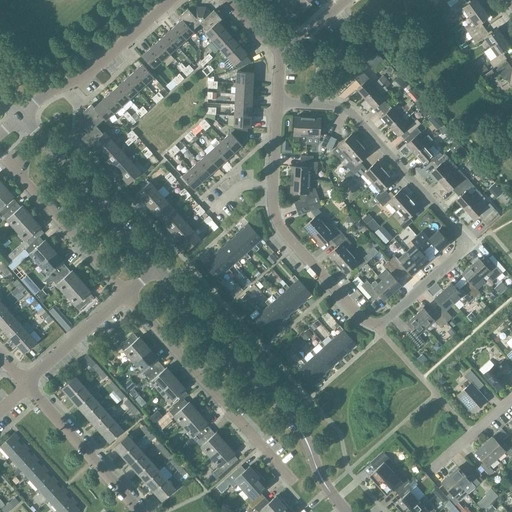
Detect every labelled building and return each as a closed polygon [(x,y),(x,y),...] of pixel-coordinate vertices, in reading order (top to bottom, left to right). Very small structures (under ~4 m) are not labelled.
[(307,0),(271,0),(270,2),(277,11),(281,8),(285,13),(295,14),(300,9),(303,12),(312,4),(309,1),(307,0)] [(463,8),(469,17),(483,7),(477,0),(473,0),(471,2),(469,1),(466,3),(464,0),(461,0),(459,2),(450,8),(455,14),(463,8)] [(218,22),(219,22),(222,19),(214,10),(211,13),(206,8),(196,7),(191,12),(188,9),(179,17),(182,20),(192,31),(193,31),(200,24),(207,31),(207,32),(218,22)] [(464,27),(472,38),(485,29),(482,24),(485,22),(484,20),(489,16),(483,7),(469,17),(472,21),(464,27)] [(182,20),(174,27),(186,40),(194,32),(193,31),(192,31),(182,20)] [(225,30),(219,22),(218,22),(207,32),(207,31),(205,33),(213,41),(225,30)] [(186,40),(174,27),(166,34),(178,47),(186,40)] [(485,29),(472,38),(476,44),(484,39),(491,47),(504,38),(498,29),(492,33),(491,31),(488,33),(485,29)] [(225,30),(213,41),(220,49),(233,38),(225,30)] [(170,54),(178,47),(166,34),(158,41),(170,54)] [(240,46),(233,38),(220,49),(216,53),(223,60),(227,57),(240,46)] [(504,38),(491,47),(497,56),(489,62),(493,68),(507,59),(503,54),(506,52),(505,51),(511,47),(504,38)] [(150,49),(162,61),(170,54),(158,41),(150,49)] [(243,49),(240,46),(227,57),(234,65),(247,54),(243,49)] [(162,61),(150,49),(142,56),(153,69),(162,61)] [(511,68),(511,69),(507,62),(496,70),(503,80),(510,81),(509,85),(511,85),(511,68)] [(134,72),(146,85),(154,77),(143,64),(134,72)] [(365,99),(382,84),(386,80),(383,76),(378,80),(371,86),(367,81),(369,79),(362,71),(354,78),(361,86),(357,90),(365,99)] [(126,79),(138,92),(146,85),(134,72),(126,79)] [(236,83),(253,84),(254,73),(237,72),(236,83)] [(118,86),(130,99),(138,92),(126,79),(118,86)] [(235,94),(253,95),(253,84),(236,83),(235,94)] [(382,84),(365,99),(374,108),(383,100),(379,95),(381,93),(382,95),(388,90),(382,84)] [(110,93),(122,106),(130,99),(118,86),(110,93)] [(102,101),(114,114),(122,106),(110,93),(102,101)] [(235,105),(252,106),(253,95),(235,94),(235,105)] [(104,119),(105,121),(114,114),(102,101),(94,108),(104,119)] [(89,147),(92,144),(103,134),(96,126),(104,119),(94,108),(92,104),(83,112),(86,115),(80,120),(80,130),(84,135),(81,138),(89,147)] [(234,116),(251,117),(252,106),(235,105),(234,116)] [(66,117),(75,110),(72,106),(62,113),(66,117)] [(390,127),(407,112),(403,108),(396,113),(391,108),(381,117),(390,127)] [(416,128),(421,124),(417,119),(408,127),(404,122),(410,116),(414,112),(410,108),(407,112),(390,127),(398,136),(404,131),(408,136),(416,128)] [(234,127),(247,127),(251,128),(251,117),(234,116),(234,127)] [(115,118),(108,120),(109,126),(117,124),(115,118)] [(299,136),(307,136),(308,118),(295,118),(293,143),(299,143),(299,136)] [(308,118),(307,136),(320,137),(321,119),(308,118)] [(231,133),(222,140),(234,153),(242,146),(239,142),(243,139),(247,139),(247,127),(234,127),(234,131),(231,133)] [(99,152),(112,140),(105,132),(103,134),(92,144),(99,152)] [(320,151),(323,153),(331,137),(326,134),(320,146),(320,151)] [(347,156),(360,144),(352,134),(338,146),(347,156)] [(428,135),(421,141),(416,136),(406,145),(415,154),(429,141),(432,139),(428,135)] [(331,137),(323,153),(329,155),(336,140),(331,137)] [(433,155),(429,150),(435,143),(432,139),(429,141),(415,154),(423,164),(433,155)] [(107,160),(119,148),(112,140),(99,152),(107,160)] [(234,153),(222,140),(214,147),(226,160),(234,153)] [(354,175),(363,166),(360,162),(369,154),(360,144),(347,156),(351,161),(346,166),(350,170),(344,176),(348,180),(354,175)] [(398,149),(405,157),(411,152),(404,144),(398,149)] [(226,160),(214,147),(206,155),(218,168),(226,160)] [(114,168),(127,156),(119,148),(107,160),(114,168)] [(431,173),(440,182),(456,167),(444,153),(434,162),(438,166),(431,173)] [(218,168),(206,155),(198,162),(210,175),(218,168)] [(127,156),(114,168),(121,176),(134,164),(127,156)] [(210,175),(198,162),(190,169),(202,182),(210,175)] [(292,167),(292,180),(309,181),(310,173),(317,174),(318,162),(313,162),(305,162),(305,167),(292,167)] [(372,184),(385,172),(376,162),(367,170),(363,166),(354,175),(358,179),(363,174),(372,184)] [(134,164),(121,176),(128,184),(141,173),(134,164)] [(455,193),(469,181),(465,176),(458,182),(454,178),(460,171),(456,167),(440,182),(448,191),(451,189),(455,193)] [(202,182),(190,169),(182,176),(194,189),(202,182)] [(385,172),(372,184),(380,193),(375,198),(379,202),(388,194),(384,190),(394,181),(385,172)] [(291,193),(307,193),(307,200),(306,201),(308,206),(320,202),(318,197),(315,189),(309,188),(309,181),(292,180),(291,193)] [(456,200),(465,210),(481,195),(469,181),(455,193),(459,197),(456,200)] [(137,194),(144,202),(157,190),(150,182),(137,194)] [(0,212),(2,215),(17,203),(13,198),(14,196),(5,186),(0,190),(0,212)] [(388,194),(379,202),(383,206),(388,202),(397,211),(410,199),(401,189),(392,198),(388,194)] [(152,210),(164,198),(157,190),(144,202),(152,210)] [(485,199),(481,195),(465,210),(473,219),(478,215),(487,225),(499,214),(489,204),(482,210),(478,205),(485,199)] [(164,198),(152,210),(159,218),(172,207),(164,198)] [(410,199),(397,211),(405,221),(400,225),(404,230),(413,221),(409,217),(419,209),(410,199)] [(312,237),(325,225),(320,220),(324,216),(318,209),(322,207),(320,202),(308,206),(310,212),(311,211),(315,217),(303,228),(312,237)] [(16,231),(32,216),(22,206),(21,207),(17,203),(2,215),(16,231)] [(166,226),(179,215),(172,207),(159,218),(166,226)] [(283,211),(285,217),(296,213),(294,207),(283,211)] [(179,215),(166,226),(173,234),(186,223),(179,215)] [(39,237),(40,237),(44,233),(40,228),(42,227),(32,216),(16,231),(29,246),(39,237)] [(198,232),(204,240),(219,228),(212,220),(198,232)] [(180,242),(193,231),(186,223),(173,234),(180,242)] [(240,233),(253,247),(256,251),(259,249),(255,245),(262,239),(249,224),(249,225),(248,224),(245,227),(245,228),(240,233)] [(334,243),(343,234),(339,230),(334,235),(325,225),(312,237),(321,247),(330,239),(334,243)] [(422,231),(417,236),(427,248),(431,245),(434,248),(435,246),(440,251),(449,243),(438,230),(433,235),(432,233),(428,234),(426,235),(422,231)] [(193,231),(180,242),(188,250),(201,239),(193,231)] [(231,241),(244,255),(247,259),(250,257),(246,253),(253,247),(240,233),(239,232),(236,235),(236,236),(231,241)] [(350,242),(343,234),(334,243),(337,247),(328,255),(337,265),(350,253),(345,247),(350,242)] [(409,256),(420,268),(429,261),(424,256),(426,255),(423,252),(427,248),(417,236),(411,241),(414,245),(406,252),(409,256)] [(29,246),(25,250),(30,256),(39,265),(55,251),(45,240),(44,241),(40,237),(39,237),(29,246)] [(222,249),(235,263),(238,267),(241,265),(237,261),(244,255),(231,241),(230,240),(227,243),(227,244),(222,249)] [(213,257),(226,271),(230,275),(232,273),(229,269),(235,263),(222,249),(221,248),(218,251),(218,252),(213,257)] [(55,251),(39,265),(52,280),(67,267),(63,263),(64,261),(55,251)] [(359,262),(350,253),(337,265),(345,275),(355,266),(359,270),(368,262),(364,258),(359,262)] [(220,277),(226,271),(213,257),(212,256),(209,259),(209,260),(204,265),(217,280),(217,279),(221,283),(223,281),(220,277)] [(389,261),(400,273),(404,270),(406,272),(408,271),(412,276),(420,268),(409,256),(401,263),(395,256),(389,261)] [(276,257),(270,262),(275,268),(281,263),(276,257)] [(479,258),(470,266),(481,278),(485,275),(492,282),(502,273),(491,261),(487,265),(485,262),(483,263),(479,258)] [(381,281),(393,293),(401,286),(396,281),(398,279),(396,277),(400,273),(389,261),(383,266),(390,273),(381,281)] [(463,286),(474,298),(480,293),(473,286),(481,278),(470,266),(462,273),(466,278),(465,280),(467,282),(463,286)] [(66,295),(82,281),(72,270),(71,272),(67,267),(52,280),(66,295)] [(289,288),(302,303),(303,303),(306,300),(306,299),(312,294),(298,280),(295,276),(292,278),(296,282),(289,288)] [(337,285),(345,292),(352,284),(345,277),(337,285)] [(82,281),(66,295),(79,311),(94,298),(90,293),(91,292),(82,281)] [(384,300),(393,293),(381,281),(373,288),(367,281),(361,286),(372,298),(376,294),(378,297),(380,296),(384,300)] [(443,291),(454,303),(462,296),(468,303),(474,298),(463,286),(459,290),(457,287),(455,288),(451,283),(443,291)] [(302,303),(289,288),(286,284),(283,286),(287,290),(280,296),(293,311),(294,311),(297,308),(297,307),(302,303)] [(454,303),(443,291),(434,298),(439,303),(437,304),(440,307),(436,311),(446,323),(452,318),(446,310),(454,303)] [(293,311),(280,296),(277,292),(274,294),(278,298),(271,304),(285,319),(288,316),(288,315),(293,311)] [(285,319),(271,304),(268,300),(265,302),(269,306),(262,312),(276,327),(280,324),(279,323),(285,319)] [(253,320),(254,322),(266,335),(267,335),(271,332),(270,331),(276,327),(262,312),(259,308),(256,310),(260,314),(253,320)] [(423,308),(415,315),(426,328),(430,324),(432,326),(436,323),(441,328),(446,323),(436,311),(432,314),(429,312),(428,313),(423,308)] [(8,310),(0,316),(0,326),(3,329),(15,318),(8,310)] [(426,328),(415,315),(407,323),(411,328),(409,329),(412,332),(408,336),(419,348),(424,343),(418,335),(426,328)] [(15,318),(3,329),(10,337),(22,326),(15,318)] [(463,337),(474,326),(470,323),(460,334),(463,337)] [(17,345),(29,334),(22,326),(10,337),(17,345)] [(351,350),(357,344),(343,330),(340,326),(337,328),(341,332),(334,338),(347,353),(348,353),(351,350)] [(37,342),(29,334),(17,345),(24,354),(37,342)] [(133,362),(149,348),(140,337),(138,338),(134,334),(119,347),(133,362)] [(347,353),(334,338),(331,334),(328,336),(332,340),(325,346),(338,361),(339,361),(342,358),(347,353)] [(316,354),(329,369),(330,369),(333,366),(338,361),(325,346),(322,342),(319,344),(323,348),(316,354)] [(149,348),(133,362),(147,377),(161,364),(157,360),(159,358),(149,348)] [(329,369),(316,354),(313,350),(310,352),(314,356),(308,362),(321,377),(325,374),(324,374),(329,369)] [(321,377),(308,362),(304,358),(301,360),(305,365),(298,370),(311,385),(312,385),(316,382),(315,382),(321,377)] [(484,375),(498,390),(508,381),(504,376),(511,370),(503,361),(496,367),(494,365),(484,375)] [(98,373),(102,370),(97,364),(93,367),(98,373)] [(160,392),(176,378),(167,367),(165,369),(161,364),(147,377),(160,392)] [(102,370),(98,373),(103,379),(107,376),(102,370)] [(473,413),(486,400),(478,390),(484,385),(470,370),(464,376),(471,383),(457,395),(473,413)] [(70,398),(83,386),(75,377),(62,388),(70,398)] [(184,399),(188,395),(184,390),(186,389),(176,378),(160,392),(174,407),(174,408),(184,399)] [(93,388),(101,385),(99,380),(91,383),(93,388)] [(108,385),(114,391),(117,388),(112,382),(108,385)] [(103,397),(111,389),(108,385),(100,393),(103,397)] [(78,407),(91,395),(83,386),(70,398),(78,407)] [(117,388),(114,391),(119,397),(123,394),(117,388)] [(86,415),(99,404),(91,395),(78,407),(86,415)] [(133,405),(128,399),(124,403),(130,409),(133,405)] [(173,415),(183,427),(199,412),(189,402),(188,403),(184,399),(174,408),(174,407),(155,424),(160,429),(171,420),(169,418),(173,415)] [(94,424),(107,413),(99,404),(86,415),(94,424)] [(133,405),(130,409),(135,415),(139,411),(133,405)] [(183,449),(185,452),(211,429),(207,425),(208,423),(199,412),(183,427),(194,439),(183,449)] [(107,413),(94,424),(102,433),(115,421),(107,413)] [(115,421),(102,433),(110,442),(123,431),(115,421)] [(150,431),(144,425),(141,429),(146,435),(150,431)] [(211,429),(185,452),(188,455),(199,445),(210,457),(226,443),(216,432),(215,434),(211,429)] [(150,431),(146,435),(151,441),(155,437),(150,431)] [(22,446),(16,439),(18,437),(15,433),(0,446),(10,457),(22,446)] [(122,456),(136,444),(127,435),(114,447),(122,456)] [(484,445),(496,458),(504,451),(510,457),(511,454),(511,450),(506,443),(501,447),(492,437),(484,445)] [(157,447),(162,452),(166,449),(160,443),(157,447)] [(226,443),(210,457),(219,467),(213,473),(218,478),(238,460),(234,455),(235,453),(226,443)] [(28,447),(24,444),(22,446),(10,457),(19,468),(32,457),(25,450),(28,447)] [(130,465),(143,453),(136,444),(122,456),(130,465)] [(496,458),(484,445),(476,452),(485,462),(480,466),(489,475),(493,471),(488,465),(496,458)] [(166,449),(162,452),(167,458),(171,455),(166,449)] [(369,476),(378,486),(393,472),(387,466),(392,462),(383,452),(372,462),(377,468),(369,476)] [(138,474),(151,462),(143,453),(130,465),(138,474)] [(41,468),(41,467),(35,460),(37,458),(34,455),(32,457),(19,468),(29,479),(41,468)] [(172,464),(178,470),(181,467),(176,461),(172,464)] [(146,483),(159,471),(151,462),(138,474),(146,483)] [(29,479),(38,490),(51,478),(44,471),(47,469),(44,465),(41,467),(41,468),(29,479)] [(181,467),(178,470),(183,476),(187,473),(181,467)] [(243,490),(260,475),(255,470),(254,471),(249,467),(241,474),(237,469),(216,488),(221,494),(228,488),(228,486),(230,484),(233,487),(238,483),(243,490)] [(450,475),(467,494),(480,483),(472,474),(467,478),(458,468),(450,475)] [(167,470),(163,474),(172,483),(176,479),(167,470)] [(154,492),(167,480),(159,471),(146,483),(154,492)] [(408,484),(410,483),(406,478),(402,482),(393,472),(378,486),(387,496),(395,488),(399,492),(408,484)] [(260,475),(243,490),(249,496),(245,500),(252,509),(254,507),(263,499),(259,494),(267,487),(263,482),(265,480),(260,475)] [(467,494),(450,475),(442,483),(451,492),(446,496),(455,506),(467,494)] [(51,478),(38,490),(48,500),(61,489),(60,489),(54,482),(56,480),(53,476),(51,478)] [(412,486),(416,492),(432,482),(428,476),(412,486)] [(21,477),(14,481),(18,487),(24,482),(21,477)] [(162,501),(175,489),(167,480),(154,492),(162,501)] [(401,511),(406,511),(419,501),(410,491),(412,489),(408,484),(399,492),(403,497),(394,504),(401,511)] [(70,500),(64,492),(66,490),(63,487),(60,489),(61,489),(48,500),(58,511),(70,500)] [(487,496),(488,497),(492,502),(499,497),(493,490),(487,496)] [(254,507),(258,511),(261,510),(263,511),(278,511),(287,505),(282,499),(280,501),(276,496),(268,504),(263,499),(254,507)] [(72,498),(70,500),(58,511),(78,511),(80,511),(73,503),(75,501),(72,498)] [(435,511),(436,511),(429,503),(424,507),(419,501),(406,511),(435,511)]
